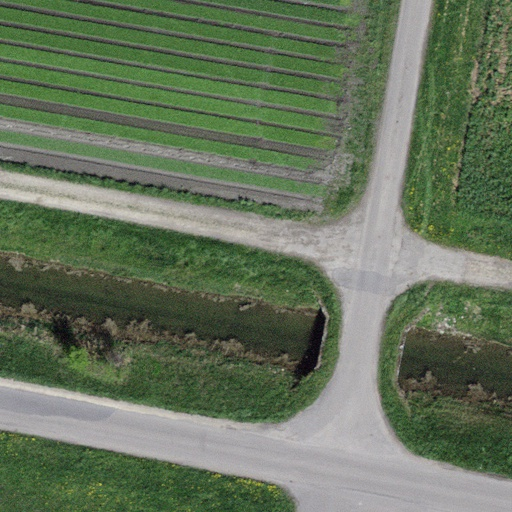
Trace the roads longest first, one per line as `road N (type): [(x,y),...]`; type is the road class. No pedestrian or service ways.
road 1 (unclassified): [(511,504),(0,404)]
road 2 (track): [(0,192),(511,285)]
road 3 (track): [(419,0),(334,470)]
